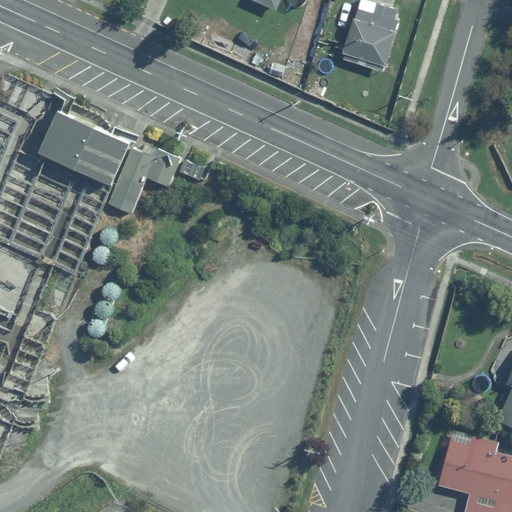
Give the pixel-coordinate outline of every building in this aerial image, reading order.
[(256,0),(278,10),(282,0),(256,0)] [(374,0),(361,0),(343,54),(385,69),(405,10),(374,0)] [(113,115),(47,84),(27,127),(92,158),(113,115)] [(135,139),(110,127),(85,180),(110,191),(135,139)] [(135,146),(134,149),(110,201),(133,212),(150,175),(171,185),(180,166),(135,146)] [(511,374),(509,381),(511,382),(511,391),(500,417),(511,423),(511,374)] [(504,440),(456,427),(441,481),(472,490),(465,511),(511,511),(511,450),(502,447),(504,440)]
